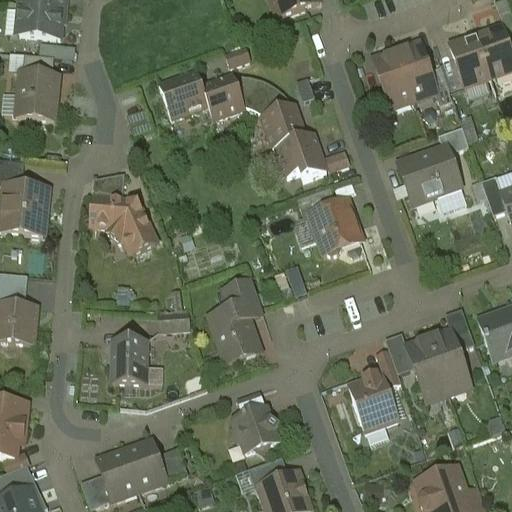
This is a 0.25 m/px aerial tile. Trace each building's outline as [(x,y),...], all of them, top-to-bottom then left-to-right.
[(64,0),(20,0),(19,12),(65,16),(65,9),(63,9),(64,0)] [(274,0),(275,1),(271,9),(274,17),(282,21),(319,8),(315,0),(274,0)] [(65,16),(19,12),(17,30),(20,30),(19,40),(60,44),(62,24),(64,24),(65,16)] [(500,35),(476,44),(490,84),(511,75),(511,65),(500,32),(499,33),(500,35)] [(476,44),(451,52),(450,50),(449,50),(465,95),(466,95),(465,92),(490,84),(476,44)] [(418,52),(397,60),(412,104),(434,97),(435,100),(436,99),(428,77),(418,48),(417,49),(418,52)] [(397,60),(375,67),(374,64),(373,65),(383,94),(390,116),(392,115),(391,112),(412,104),(397,60)] [(54,64),(24,61),(22,79),(52,82),(54,64)] [(440,73),(428,77),(436,99),(435,100),(439,112),(452,107),(440,73)] [(22,79),(20,79),(16,123),(54,126),(58,83),(52,82),(22,79)] [(196,79),(159,92),(171,126),(208,113),(201,94),(202,94),(196,79)] [(202,94),(201,94),(208,113),(212,126),(244,115),(233,83),(233,82),(202,94)] [(270,91),(263,88),(258,86),(253,85),(243,83),(237,83),(233,83),(244,114),(249,115),(253,116),(257,118),(260,120),(262,122),(292,111),(290,107),(287,104),(283,101),(280,99),(278,97),(274,93),(270,91)] [(390,116),(383,94),(371,98),(383,132),(396,127),(392,115),(390,116)] [(262,122),(261,123),(273,155),(276,154),(276,153),(305,143),(293,111),(292,111),(262,122)] [(473,133),(462,137),(467,150),(478,146),(473,133)] [(461,134),(438,143),(442,155),(446,153),(449,160),(468,154),(467,150),(462,137),(461,134)] [(305,143),(276,154),(287,183),(300,179),(303,186),(326,178),(312,140),(305,143)] [(442,155),(398,171),(412,212),(437,204),(460,195),(461,195),(449,160),(446,153),(442,155)] [(24,168),(0,166),(0,191),(5,192),(5,191),(19,192),(20,183),(23,183),(24,168)] [(124,181),(93,187),(91,206),(94,207),(94,205),(122,208),(124,181)] [(496,183),(481,189),(493,222),(506,217),(500,199),(502,198),(496,183)] [(19,192),(5,191),(5,192),(1,237),(43,241),(47,195),(19,192)] [(330,194),(297,206),(304,225),(310,223),(309,221),(337,212),(330,194)] [(511,194),(502,198),(500,199),(506,217),(511,232),(511,194)] [(460,195),(437,204),(442,219),(466,211),(460,195)] [(122,208),(94,205),(94,207),(92,232),(109,233),(109,238),(120,246),(124,244),(131,260),(155,249),(137,209),(122,208)] [(337,212),(309,221),(310,223),(324,261),(326,260),(331,263),(338,260),(341,255),(362,247),(347,208),(337,212)] [(251,288),(229,296),(235,315),(243,312),(248,326),(263,320),(251,288)] [(134,291),(134,301),(163,301),(163,291),(134,291)] [(36,312),(0,309),(0,347),(32,350),(36,312)] [(235,315),(210,324),(226,370),(259,358),(248,326),(243,312),(235,315)] [(511,315),(479,327),(485,345),(484,345),(486,350),(487,349),(493,367),(495,366),(495,365),(511,358),(511,315)] [(188,319),(158,322),(159,339),(190,336),(188,319)] [(450,337),(437,342),(438,344),(433,346),(428,343),(428,344),(447,398),(469,390),(458,358),(452,343),(450,337)] [(469,337),(452,343),(458,358),(474,352),(469,337)] [(420,351),(419,348),(406,353),(407,357),(403,358),(410,377),(414,375),(425,406),(447,398),(428,344),(427,344),(424,349),(420,351)] [(151,348),(113,347),(112,390),(145,391),(145,390),(162,390),(163,373),(146,373),(146,358),(151,359),(151,348)] [(395,377),(382,381),(387,396),(400,391),(395,377)] [(376,380),(363,385),(364,388),(349,394),(363,433),(380,427),(382,433),(398,427),(387,396),(382,381),(377,383),(376,380)] [(260,399),(237,407),(243,422),(266,414),(260,399)] [(2,407),(0,406),(0,462),(14,464),(16,449),(22,444),(26,410),(2,407)] [(243,422),(233,426),(236,436),(232,445),(241,450),(245,460),(255,456),(264,461),(269,451),(279,448),(275,438),(280,428),(270,424),(267,414),(266,414),(243,422)] [(151,447),(124,457),(139,498),(166,488),(156,462),(151,447)] [(178,455),(156,462),(166,488),(187,480),(178,455)] [(124,457),(97,466),(103,481),(112,507),(139,498),(124,457)] [(282,464),(248,476),(255,495),(258,494),(258,493),(288,482),(282,464)] [(457,474),(424,486),(428,500),(423,502),(420,509),(420,511),(468,511),(469,511),(465,499),(457,476),(458,476),(457,474)] [(288,482),(258,493),(258,494),(264,511),(309,511),(305,502),(306,501),(302,490),(298,491),(294,480),(288,482)] [(103,481),(81,489),(88,511),(99,511),(112,507),(103,481)] [(52,511),(43,485),(10,497),(15,511),(52,511)] [(483,511),(478,495),(465,499),(469,511),(468,511),(483,511)]
